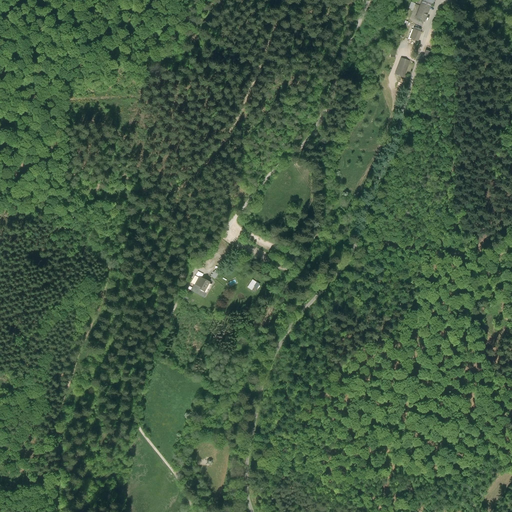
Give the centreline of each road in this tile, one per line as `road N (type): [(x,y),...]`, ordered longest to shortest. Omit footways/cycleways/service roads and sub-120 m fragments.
road 1 (track): [(290,0),(234,124),(207,161),(173,191),(120,189),(102,201),(87,241),(107,275),(61,405),(54,511)]
road 2 (track): [(442,0),(450,61),(447,210),(510,290)]
road 3 (track): [(0,101),(247,93)]
